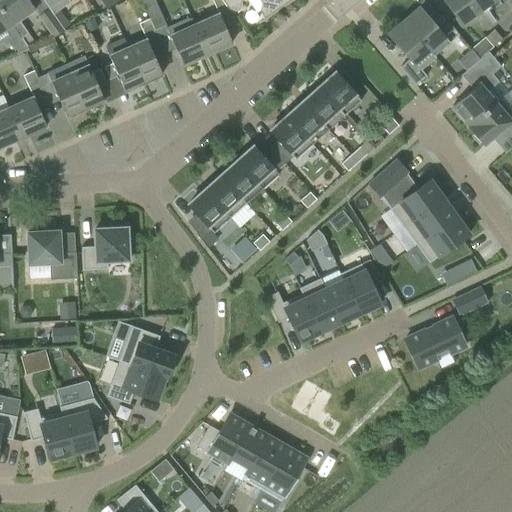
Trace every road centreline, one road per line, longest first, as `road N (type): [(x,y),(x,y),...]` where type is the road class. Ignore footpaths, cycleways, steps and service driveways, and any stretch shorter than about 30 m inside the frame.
road 1 (residential): [(343,0),(138,184)]
road 2 (residential): [(200,379),(206,334),(196,268),(138,184)]
road 3 (residential): [(73,486),(153,447),(200,379)]
road 4 (residential): [(397,322),(245,397)]
road 5 (residential): [(511,234),(415,109)]
road 6 (residential): [(138,184),(0,187)]
